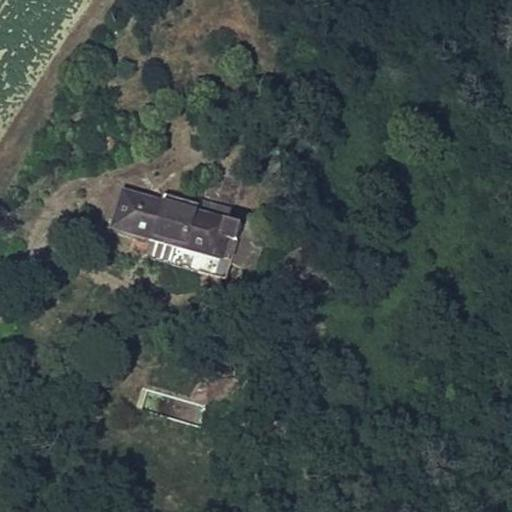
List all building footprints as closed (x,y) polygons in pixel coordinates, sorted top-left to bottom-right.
[(272,142),(270,111),(258,111),(260,142),(272,142)] [(282,173),(281,148),(253,149),(254,174),(282,173)] [(231,263),(242,227),(195,214),(198,206),(169,198),(166,206),(125,195),(116,229),(148,238),(143,257),(226,281),(231,263)] [(256,270),(270,220),(199,200),(198,206),(195,214),(242,227),(231,263),(256,270)] [(343,291),(352,261),(292,242),(281,278),(303,284),(305,280),(343,291)] [(270,404),(279,379),(246,366),(236,391),(270,404)] [(232,404),(237,394),(218,385),(213,396),(232,404)] [(286,460),(297,429),(267,420),(257,450),(286,460)]
